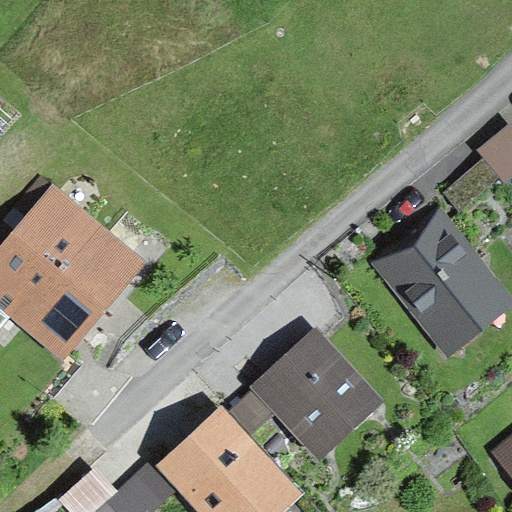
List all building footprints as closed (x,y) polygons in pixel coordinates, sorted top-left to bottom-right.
[(511,135),(509,131),(481,153),(504,181),(511,174),(511,135)] [(40,182),(0,228),(0,282),(60,334),(118,266),(48,206),(56,196),(40,182)] [(442,224),(391,266),(447,334),(498,292),(442,224)] [(25,318),(0,348),(0,352),(51,396),(78,363),(25,318)] [(252,384),(229,405),(251,430),(276,407),(318,452),(384,391),(316,319),(250,382),(252,384)] [(267,511),(302,480),(251,430),(229,405),(222,396),(189,421),(155,457),(209,511),(267,511)] [(145,511),(177,484),(150,456),(89,511),(145,511)]
